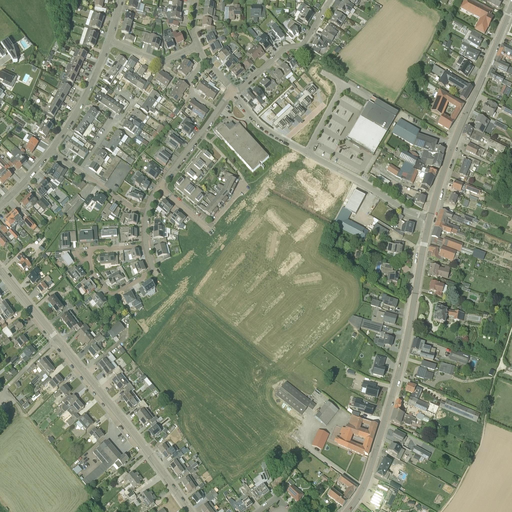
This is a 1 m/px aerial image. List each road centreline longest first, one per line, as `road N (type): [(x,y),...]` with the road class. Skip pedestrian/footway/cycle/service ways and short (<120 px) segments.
road 1 (secondary): [(347,511),(390,401),(429,218)]
road 2 (residential): [(429,218),(262,129),(232,92)]
road 3 (secondary): [(429,218),(511,5)]
road 4 (secondary): [(189,511),(55,338)]
road 5 (residential): [(145,246),(91,247),(90,270),(110,293),(154,270)]
road 6 (residential): [(232,92),(285,47),(301,45),(329,0)]
road 7 (residential): [(50,150),(109,41)]
